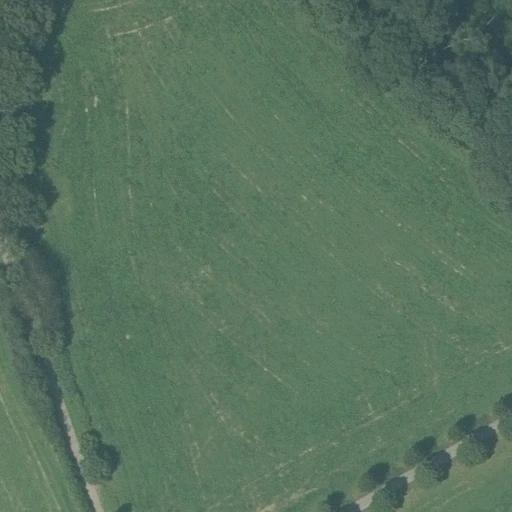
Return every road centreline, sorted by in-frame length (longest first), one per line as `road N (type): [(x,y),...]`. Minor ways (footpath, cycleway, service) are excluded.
road 1 (track): [(0,188),(100,511)]
road 2 (track): [(349,511),(511,418)]
